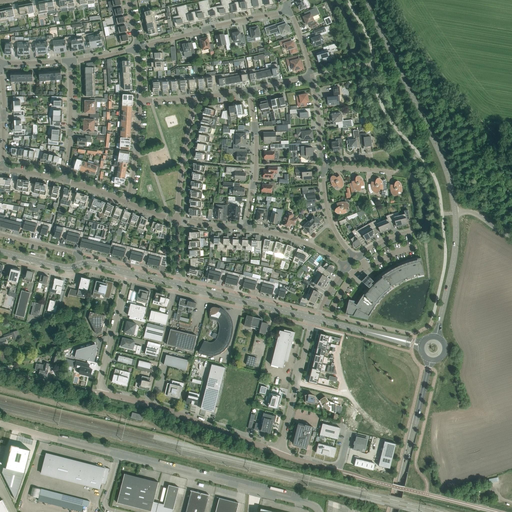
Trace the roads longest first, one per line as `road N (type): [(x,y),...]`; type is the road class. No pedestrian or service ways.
road 1 (unclassified): [(319,511),(0,423)]
road 2 (residential): [(279,453),(96,393),(127,272)]
road 3 (secondary): [(455,212),(440,155),(365,0)]
road 4 (residential): [(137,47),(288,9)]
road 5 (secondary): [(393,511),(430,360)]
road 6 (track): [(142,424),(0,388)]
road 7 (tertiary): [(315,319),(177,284)]
road 8 (residential): [(279,453),(315,319)]
road 9 (residential): [(245,227),(256,148),(249,90)]
road 10 (secondary): [(435,335),(455,212)]
road 11 (residential): [(177,220),(193,97)]
road 12 (residential): [(63,179),(69,60)]
